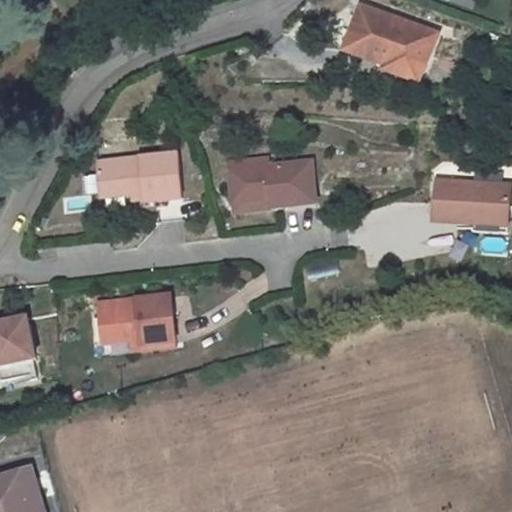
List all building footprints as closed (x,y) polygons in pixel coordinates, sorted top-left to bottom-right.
[(0,0),(0,8),(13,6),(14,12),(34,8),(32,0),(0,0)] [(383,51),(394,55),(389,70),(422,81),(427,66),(439,35),(365,8),(352,42),(382,54),(383,51)] [(286,204),(318,201),(314,161),(272,165),(271,158),(233,163),(238,202),(285,197),(286,204)] [(187,168),(104,177),(108,213),(138,210),(151,209),(151,219),(192,215),(187,168)] [(431,221),(472,225),(471,234),(504,236),(509,188),(435,182),(431,221)] [(239,209),(286,204),(285,197),(238,202),(239,209)] [(139,220),(151,219),(151,209),(138,210),(139,220)] [(146,347),(179,343),(174,297),(101,305),(104,327),(110,326),(112,344),(145,340),(146,347)] [(0,322),(0,365),(40,358),(33,316),(0,322)] [(104,327),(106,344),(112,344),(110,326),(104,327)] [(0,368),(2,379),(43,371),(40,358),(0,365),(0,368)] [(0,511),(44,511),(33,467),(0,475),(0,511)]
